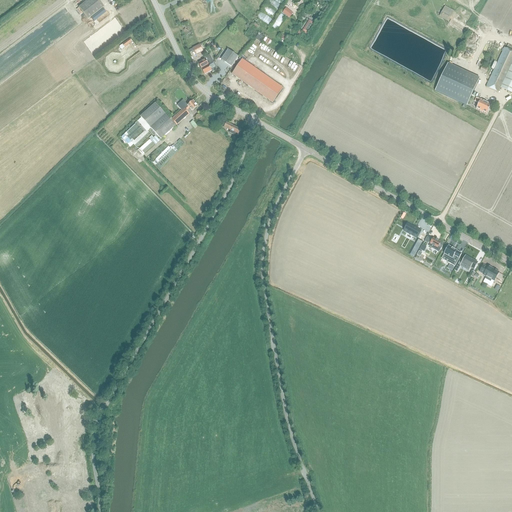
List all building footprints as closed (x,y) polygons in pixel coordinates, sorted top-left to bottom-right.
[(88,19),(104,7),(98,0),(87,0),(78,7),(88,19)] [(309,35),(316,25),(309,20),(302,31),(309,35)] [(130,39),(123,44),(125,47),(132,41),(130,39)] [(486,87),(498,93),(511,62),(511,51),(510,50),(511,47),(511,46),(508,44),(506,48),(504,48),(486,87)] [(231,67),(238,57),(228,50),(221,60),(231,67)] [(210,57),(209,56),(205,58),(206,59),(199,63),(202,68),(209,65),(208,62),(212,60),(210,56),(210,57)] [(273,103),(283,88),(242,59),(232,74),(273,103)] [(209,65),(202,68),(205,74),(212,70),(213,72),(219,69),(215,62),(209,65)] [(435,91),(467,106),(480,78),(448,64),(435,91)] [(487,114),(491,104),(476,98),(475,101),(478,103),(476,108),(487,114)] [(182,110),(172,119),(177,125),(189,114),(186,110),(189,107),(192,111),(198,106),(193,100),(187,105),(186,104),(183,100),(177,105),(182,110)] [(161,139),(175,126),(155,103),(141,116),(151,128),(149,129),(155,135),(156,134),(161,139)] [(239,134),(241,129),(226,122),(224,127),(230,130),(229,132),(235,135),(236,133),(239,134)] [(408,223),(404,230),(417,238),(421,231),(408,223)] [(436,239),(433,238),(430,244),(429,246),(438,251),(443,243),(441,242),(438,240),(436,239)] [(414,249),(411,254),(415,256),(423,242),(418,240),(414,248),(414,249)] [(445,254),(443,257),(454,263),(453,265),(455,266),(462,254),(457,251),(457,250),(448,246),(444,253),(445,254)] [(474,269),(478,263),(466,256),(461,263),(470,268),(471,267),(474,269)] [(488,267),(483,265),(479,272),(484,274),(483,275),(486,277),(485,278),(490,281),(491,280),(494,281),(499,272),(488,266),(488,267)]
